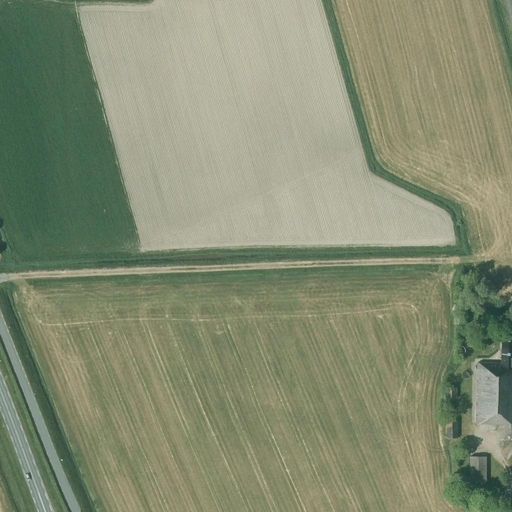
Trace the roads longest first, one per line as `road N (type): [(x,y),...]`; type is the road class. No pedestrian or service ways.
road 1 (track): [(0,279),(474,258)]
road 2 (unclassified): [(75,511),(0,323)]
road 3 (primary): [(44,511),(0,389)]
